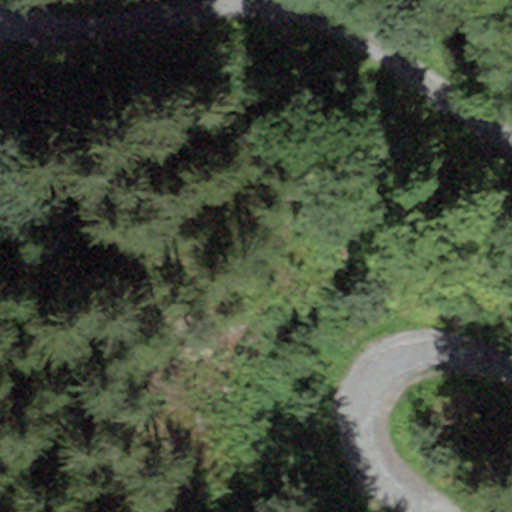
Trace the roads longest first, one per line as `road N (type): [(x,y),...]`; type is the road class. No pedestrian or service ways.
road 1 (track): [(164,0),(511,150)]
road 2 (track): [(511,373),(476,353),(422,343),(373,364),(359,383),(355,409),(365,455),(433,511)]
